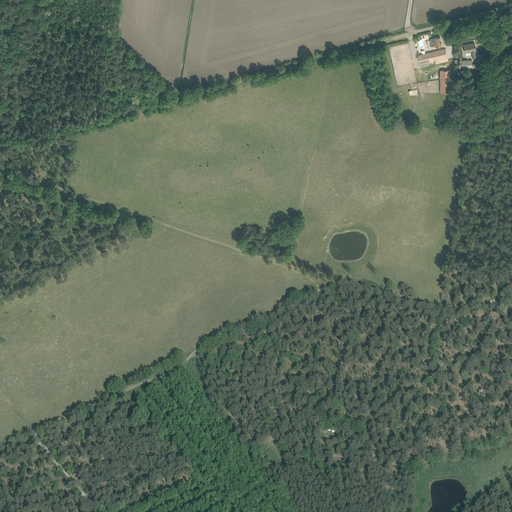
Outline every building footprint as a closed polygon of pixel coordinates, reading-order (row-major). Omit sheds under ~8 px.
[(440,37),(430,40),(427,41),(429,48),(432,47),(432,48),(442,45),(440,37)] [(464,45),(465,50),(465,52),(471,51),(472,57),(477,56),(474,43),(464,45)] [(418,56),(419,61),(420,64),(435,60),(436,63),(448,60),(447,54),(445,49),(418,56)] [(487,64),(495,65),(496,59),(491,59),(491,57),(488,56),(487,64)] [(472,60),(459,60),(459,67),(472,67),(472,68),(477,68),(477,64),(472,64),(472,60)] [(451,92),(451,75),(451,70),(440,70),(440,92),(451,92)]
